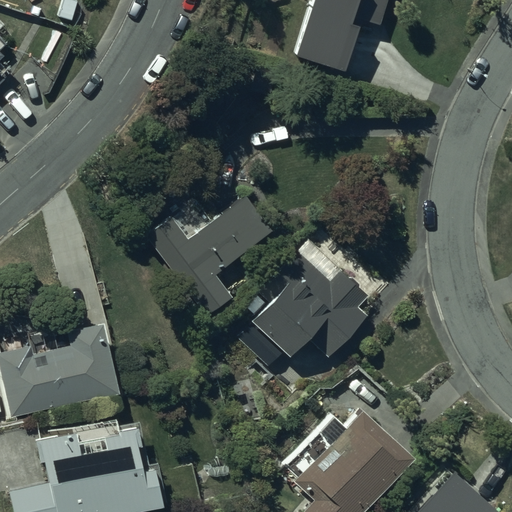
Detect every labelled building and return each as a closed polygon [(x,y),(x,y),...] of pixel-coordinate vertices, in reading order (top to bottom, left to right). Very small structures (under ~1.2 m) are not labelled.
[(352,0),(308,0),(293,53),(340,67),(353,25),(345,23),(352,0)] [(411,20),(388,14),(382,39),(404,45),(411,20)] [(168,215),(145,234),(204,313),(228,294),(213,274),(269,228),(241,193),(186,238),(168,215)] [(272,290),(248,318),(287,356),(305,337),(325,357),(365,316),(355,305),(366,294),(338,267),(327,278),(294,246),(262,279),(272,290)] [(3,341),(5,350),(0,351),(0,377),(1,384),(0,384),(0,411),(7,409),(9,416),(114,392),(98,322),(66,329),(69,343),(30,353),(28,345),(20,347),(18,337),(3,341)] [(340,424),(328,415),(316,429),(328,438),(291,482),(311,499),(299,511),(358,511),(409,454),(355,406),(340,424)] [(74,451),(70,432),(32,441),(37,461),(41,461),(46,481),(8,489),(12,511),(119,511),(162,502),(153,462),(143,464),(133,419),(112,425),(114,431),(98,435),(101,445),(74,451)] [(495,511),(497,511),(445,467),(406,511),(495,511)]
